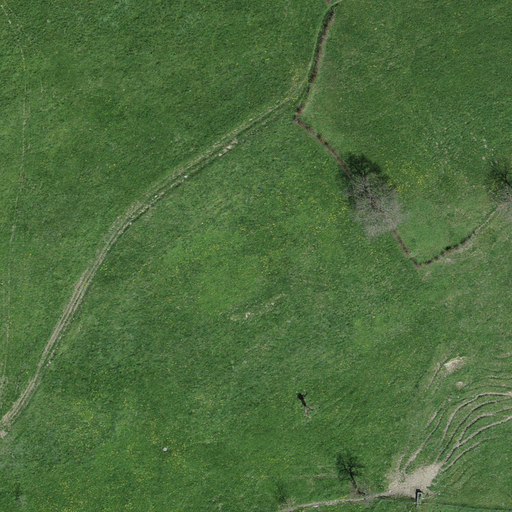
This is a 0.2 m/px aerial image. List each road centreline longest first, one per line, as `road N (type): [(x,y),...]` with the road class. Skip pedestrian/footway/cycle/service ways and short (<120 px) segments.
road 1 (track): [(117,223),(66,335),(0,433)]
road 2 (track): [(274,511),(301,487),(417,485)]
